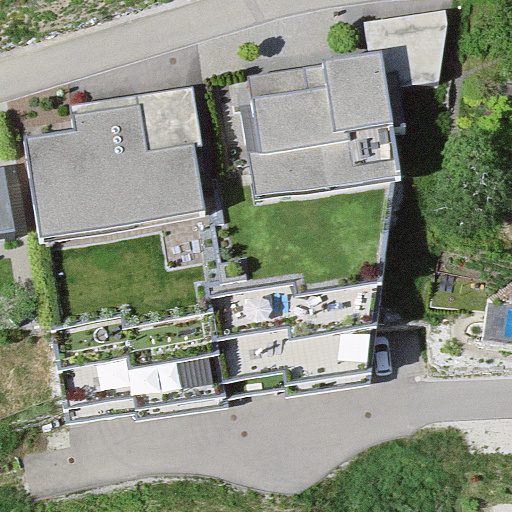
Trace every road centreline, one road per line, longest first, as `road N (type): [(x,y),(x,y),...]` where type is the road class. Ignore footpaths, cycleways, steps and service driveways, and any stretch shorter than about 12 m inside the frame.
road 1 (residential): [(70,461),(440,398),(511,397)]
road 2 (residential): [(0,74),(272,0)]
